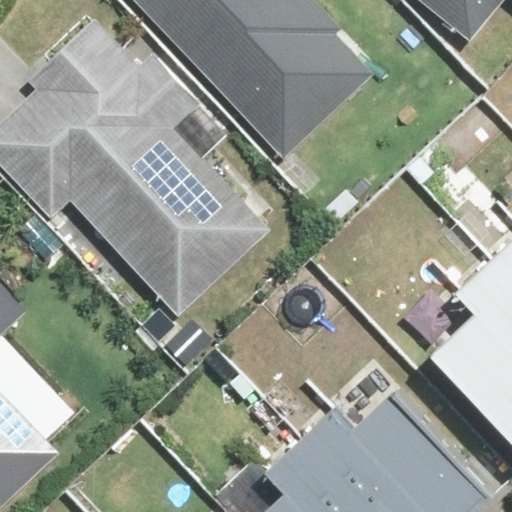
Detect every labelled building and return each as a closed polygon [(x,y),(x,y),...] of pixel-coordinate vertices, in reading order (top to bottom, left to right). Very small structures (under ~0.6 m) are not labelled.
[(160,0),(295,137),(379,55),(325,0),(160,0)] [(444,0),(474,23),(492,0),(444,0)] [(37,90),(0,122),(0,149),(60,216),(81,198),(170,297),(276,202),(198,115),(215,100),(164,44),(148,59),(100,5),(33,65),(37,90)] [(511,247),(501,258),(511,269),(511,247)] [(441,342),(511,412),(511,269),(501,258),(464,294),(477,307),(441,342)] [(0,499),(61,441),(0,376),(0,324),(30,296),(0,264),(0,499)] [(305,441),(374,511),(443,511),(444,511),(468,511),(493,488),(389,381),(352,417),(342,406),(305,441)] [(253,511),(374,511),(305,441),(262,480),(274,493),(253,511)]
